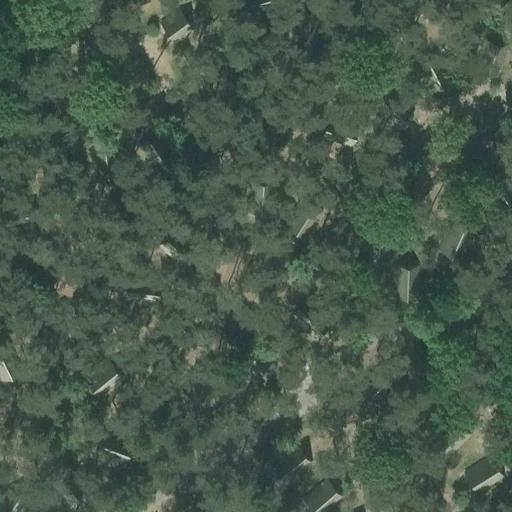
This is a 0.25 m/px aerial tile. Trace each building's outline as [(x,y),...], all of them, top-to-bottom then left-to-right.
[(77,0),(78,14),(91,13),(103,13),(101,0),(77,0)] [(243,0),(247,15),(273,9),(270,0),(243,0)] [(192,31),(179,11),(161,23),(168,34),(174,43),(192,31)] [(297,35),(318,37),(320,15),(307,13),(300,12),(297,35)] [(38,50),(41,25),(26,23),(10,21),(7,46),(38,50)] [(486,72),(498,76),(507,48),(482,40),(473,68),(486,72)] [(186,68),(214,79),(220,61),(193,50),(190,57),(186,68)] [(440,86),(451,80),(438,53),(415,64),(428,91),(440,86)] [(27,78),(27,103),(60,103),(60,78),(27,78)] [(405,116),(411,107),(388,90),(375,107),(398,125),(405,116)] [(179,116),(199,139),(213,127),(193,104),(186,110),(179,116)] [(54,124),(66,142),(93,125),(80,106),(54,124)] [(328,116),(321,138),(350,147),(353,137),(357,125),(328,116)] [(139,147),(155,172),(176,158),(159,133),(150,139),(139,147)] [(120,179),(117,149),(104,150),(92,152),(96,182),(120,179)] [(353,203),(366,207),(376,178),(352,170),(343,200),(353,203)] [(482,181),(497,208),(511,199),(511,189),(506,179),(502,171),(482,181)] [(247,213),(271,215),(273,183),(266,182),(250,181),(247,213)] [(0,227),(31,223),(27,200),(0,205),(0,227)] [(306,237),(321,212),(312,207),(301,200),(286,226),(306,237)] [(224,234),(233,228),(217,204),(198,217),(214,241),(224,234)] [(386,253),(405,230),(395,222),(386,214),(366,237),(386,253)] [(453,220),(438,250),(459,260),(474,231),(463,225),(453,220)] [(191,258),(198,249),(172,229),(157,247),(183,268),(191,258)] [(321,282),(349,295),(357,277),(329,265),(325,274),(321,282)] [(393,266),(392,297),(417,298),(418,267),(393,266)] [(129,279),(127,301),(157,303),(158,293),(159,282),(129,279)] [(302,308),(293,316),(310,337),(328,323),(310,301),(302,308)] [(166,353),(188,332),(180,324),(173,317),(152,338),(166,353)] [(56,357),(68,356),(66,324),(40,326),(42,358),(56,357)] [(248,373),(269,363),(256,337),(246,342),(236,347),(248,373)] [(0,378),(10,374),(19,371),(7,343),(0,345),(0,378)] [(91,388),(98,397),(122,378),(107,360),(83,379),(91,388)] [(367,398),(377,406),(399,380),(381,366),(360,392),(367,398)] [(186,393),(206,401),(216,376),(205,372),(196,368),(186,393)] [(414,431),(432,403),(415,391),(396,419),(405,425),(414,431)] [(440,450),(448,457),(471,433),(455,418),(432,442),(440,450)] [(100,440),(95,453),(125,464),(133,443),(103,432),(100,440)] [(288,482),(310,463),(303,454),(294,444),(272,464),(288,482)] [(503,479),(492,458),(464,472),(470,483),(476,494),(503,479)] [(65,503),(83,489),(65,466),(47,480),(65,503)] [(313,511),(327,511),(342,499),(333,489),(325,480),(303,501),(313,511)] [(8,488),(0,500),(0,511),(18,511),(26,500),(8,488)]
